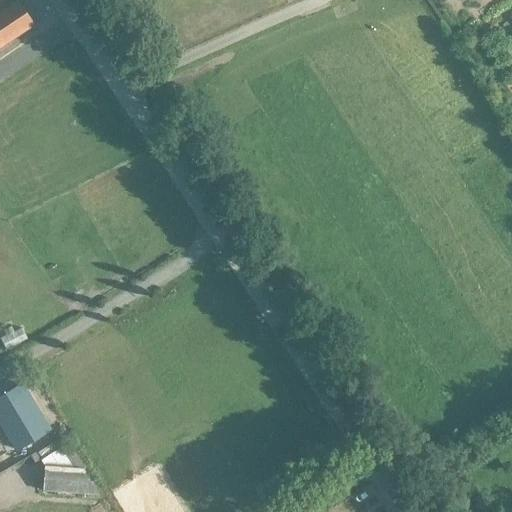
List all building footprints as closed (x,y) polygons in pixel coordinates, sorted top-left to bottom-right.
[(0,46),(33,24),(18,2),(0,13),(0,46)] [(0,317),(9,313),(0,296),(0,317)] [(0,331),(0,355),(10,350),(0,331)] [(0,425),(16,451),(50,430),(21,383),(0,396),(0,425)] [(43,490),(99,495),(85,468),(71,467),(72,458),(55,457),(55,458),(46,457),(43,490)]
